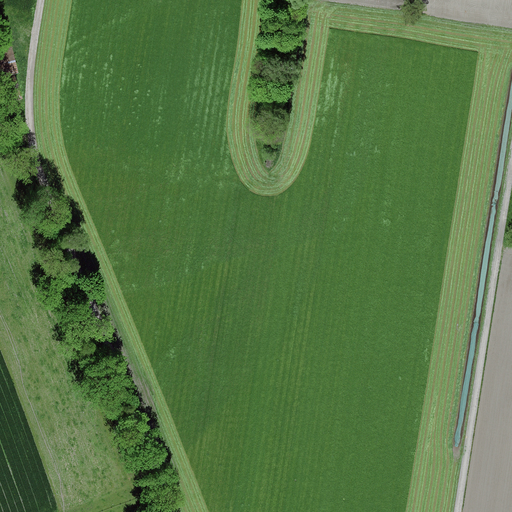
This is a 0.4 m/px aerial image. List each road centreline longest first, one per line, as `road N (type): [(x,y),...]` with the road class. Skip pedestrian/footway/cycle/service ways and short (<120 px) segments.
road 1 (track): [(174,511),(35,155),(29,81),(42,0)]
road 2 (track): [(461,511),(511,187)]
